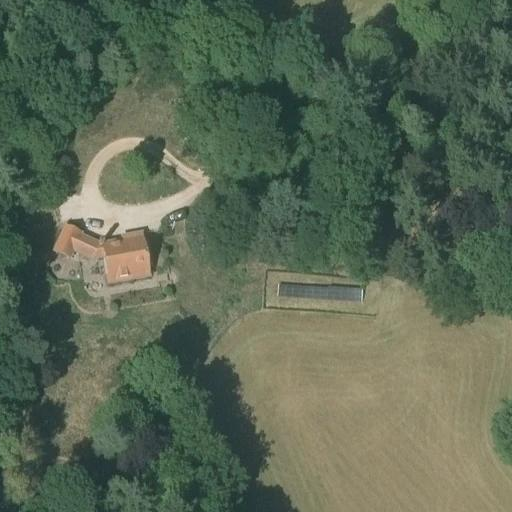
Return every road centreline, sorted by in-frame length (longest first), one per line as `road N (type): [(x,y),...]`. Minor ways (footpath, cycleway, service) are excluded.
road 1 (track): [(391,80),(129,13),(44,8),(0,16)]
road 2 (residential): [(191,185),(252,150),(317,137),(391,80)]
road 3 (residential): [(191,185),(161,154),(131,147),(105,160),(91,204)]
road 4 (residential): [(91,204),(104,215),(147,221),(178,211),(191,185)]
